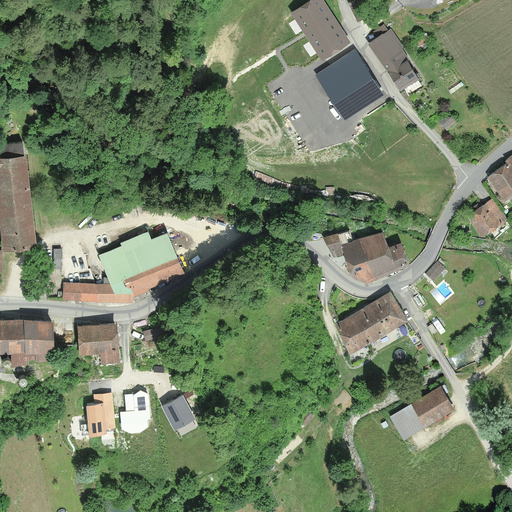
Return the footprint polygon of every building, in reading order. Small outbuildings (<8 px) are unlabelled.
[(308,0),(293,10),(325,58),(351,41),(324,0),(308,0)] [(377,34),(390,27),(387,22),(374,30),(377,34)] [(370,42),(404,90),(422,77),(389,29),(370,42)] [(347,116),(384,92),(356,50),(319,74),(347,116)] [(448,132),(457,122),(448,113),(439,123),(448,132)] [(0,157),(0,205),(5,243),(38,238),(26,154),(0,157)] [(511,158),(487,176),(505,200),(511,194),(511,158)] [(507,219),(492,197),(467,215),(483,236),(507,219)] [(364,281),(413,263),(404,240),(390,244),(383,228),(329,245),(334,262),(347,257),(355,277),(364,281)] [(134,295),(180,275),(177,269),(183,266),(169,232),(153,238),(150,232),(99,253),(110,284),(64,283),(64,299),(135,302),(134,295)] [(55,246),(54,266),(62,266),(63,246),(55,246)] [(437,260),(426,273),(434,280),(445,267),(437,260)] [(379,336),(407,318),(391,292),(363,308),(379,336)] [(350,353),(379,336),(363,308),(335,323),(350,353)] [(0,318),(0,352),(11,352),(11,366),(28,366),(28,360),(54,359),(53,318),(0,318)] [(78,325),(79,352),(100,351),(101,361),(120,360),(118,323),(78,325)] [(412,402),(426,425),(455,407),(441,384),(412,402)] [(148,394),(140,391),(134,396),(135,411),(120,412),(122,430),(131,434),(139,434),(147,427),(147,421),(150,418),(148,394)] [(115,427),(112,392),(94,393),(94,401),(87,402),(89,433),(106,432),(106,427),(115,427)] [(183,393),(162,404),(175,428),(195,417),(183,393)] [(426,425),(412,402),(390,415),(404,438),(426,425)]
